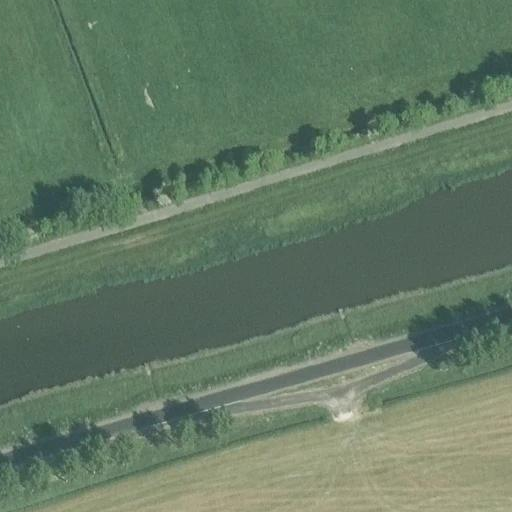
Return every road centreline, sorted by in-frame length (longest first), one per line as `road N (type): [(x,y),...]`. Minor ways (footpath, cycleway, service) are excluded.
road 1 (unclassified): [(0,466),(511,317)]
road 2 (track): [(432,350),(338,396),(222,410)]
